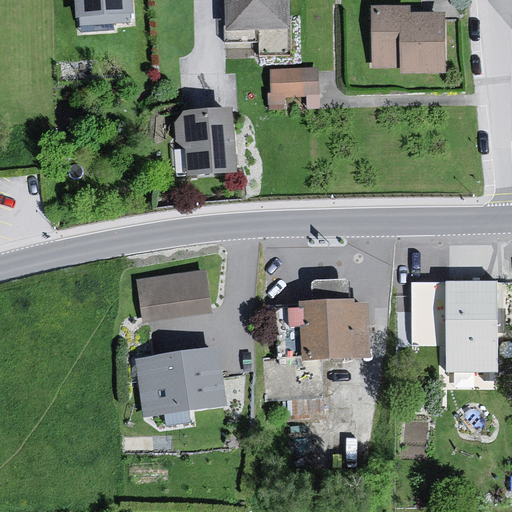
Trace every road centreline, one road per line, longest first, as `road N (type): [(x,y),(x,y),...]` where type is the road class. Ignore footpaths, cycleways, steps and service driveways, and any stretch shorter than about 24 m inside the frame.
road 1 (residential): [(0,270),(212,228),(511,218)]
road 2 (residential): [(498,0),(511,169)]
